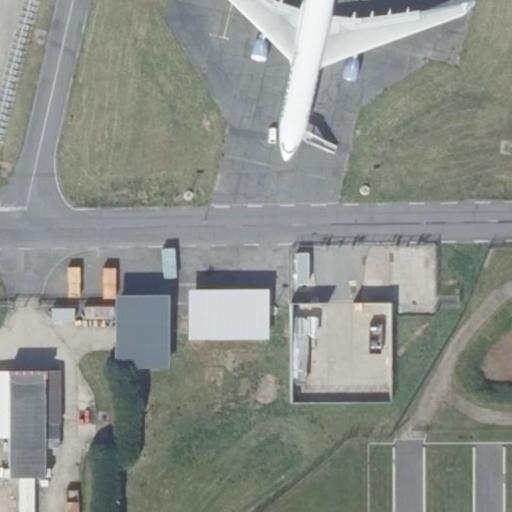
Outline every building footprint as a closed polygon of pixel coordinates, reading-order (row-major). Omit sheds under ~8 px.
[(267,306),(267,291),(186,291),(186,296),(187,342),(267,342),(267,306)] [(168,298),(115,298),(115,357),(115,373),(169,372),(168,298)] [(205,397),(216,396),(215,385),(215,380),(214,369),(205,369),(205,397)] [(215,385),(216,396),(223,396),(224,369),(214,369),(215,380),(215,385)] [(18,479),(32,478),(43,478),(43,449),(58,448),(57,424),(60,424),(58,372),(0,372),(0,438),(6,439),(7,479),(18,479)] [(32,511),(32,478),(18,479),(17,511),(32,511)]
